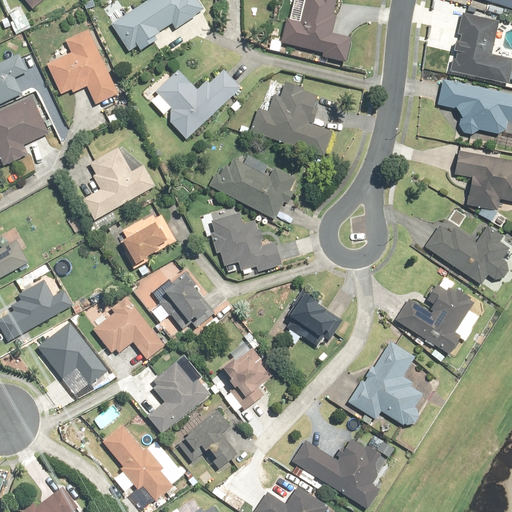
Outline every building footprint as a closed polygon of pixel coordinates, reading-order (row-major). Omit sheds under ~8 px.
[(27,0),(36,10),(48,0),(27,0)] [(146,0),(111,23),(134,58),(207,11),(199,0),(146,0)] [(280,44),(348,62),(355,34),(334,28),(341,0),(305,0),(301,19),(288,15),(280,44)] [(511,0),(482,0),(511,9),(511,0)] [(506,10),(489,5),(487,13),(504,18),(506,10)] [(500,21),(461,13),(449,72),(511,85),(511,58),(493,55),(500,21)] [(122,94),(91,28),(67,40),(69,45),(44,57),(63,98),(88,86),(97,106),(122,94)] [(23,52),(0,61),(0,104),(25,95),(18,79),(32,73),(23,52)] [(149,99),(188,141),(245,89),(225,68),(201,90),(181,69),(149,99)] [(511,92),(444,79),(439,106),(460,110),(457,126),(511,137),(511,92)] [(260,105),(251,131),(326,156),(335,129),(313,121),(321,96),(287,84),(282,97),(274,94),(269,108),(260,105)] [(34,95),(0,111),(0,152),(6,165),(31,153),(27,144),(52,133),(34,95)] [(83,198),(96,221),(159,185),(146,163),(134,170),(121,146),(91,162),(97,173),(93,176),(100,188),(83,198)] [(511,157),(459,148),(454,175),(473,179),(468,205),(499,211),(502,198),(511,199),(511,157)] [(216,171),(209,184),(280,221),(302,180),(248,152),(243,161),(235,156),(231,165),(227,163),(221,173),(216,171)] [(260,273),(287,268),(282,239),(262,242),(258,220),(245,222),(243,208),(211,214),(221,267),(242,263),(243,270),(259,267),(260,273)] [(162,209),(120,232),(138,265),(180,242),(162,209)] [(442,220),(424,247),(484,286),(491,276),(498,280),(509,264),(502,259),(511,244),(511,239),(490,224),(477,243),(442,220)] [(0,278),(32,260),(19,239),(0,250),(0,278)] [(189,273),(167,292),(199,329),(221,310),(189,273)] [(0,318),(0,325),(9,342),(76,304),(68,290),(58,295),(47,274),(19,289),(24,297),(13,304),(16,310),(0,318)] [(408,298),(394,321),(451,355),(464,335),(458,332),(477,300),(440,277),(422,306),(408,298)] [(307,292),(292,316),(331,341),(346,317),(307,292)] [(168,345),(127,294),(111,308),(115,313),(94,330),(115,357),(133,343),(148,361),(168,345)] [(115,369),(73,319),(38,348),(65,381),(77,370),(92,388),(115,369)] [(300,338),(288,331),(283,339),(294,347),(300,338)] [(391,339),(351,401),(379,419),(384,411),(413,429),(434,395),(404,376),(417,356),(391,339)] [(253,345),(224,368),(241,390),(234,395),(247,412),(270,395),(264,387),(278,376),(253,345)] [(149,417),(165,435),(211,394),(180,359),(152,384),(167,401),(149,417)] [(219,406),(175,441),(193,463),(199,458),(212,475),(250,445),(219,406)] [(152,445),(146,450),(123,423),(104,440),(127,467),(123,470),(140,490),(144,487),(158,502),(177,485),(164,470),(169,465),(152,445)] [(307,439),(292,461),(368,510),(382,489),(375,484),(390,461),(354,438),(339,460),(307,439)] [(63,484),(23,511),(75,511),(81,508),(63,484)] [(269,489),(254,511),(256,511),(336,511),(337,511),(300,486),(289,502),(269,489)] [(227,511),(217,497),(195,511),(227,511)]
